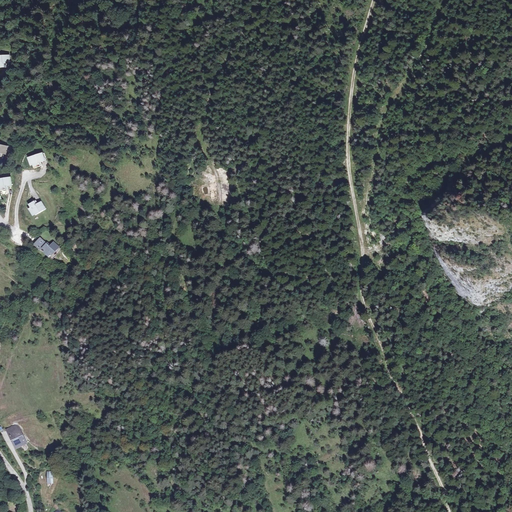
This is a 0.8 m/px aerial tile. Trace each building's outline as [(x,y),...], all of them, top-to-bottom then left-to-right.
[(0,144),(0,156),(1,153),(11,156),(13,148),(0,144)] [(31,158),(36,169),(41,167),(40,164),(46,162),(43,154),(31,158)] [(0,178),(0,187),(0,191),(6,190),(6,187),(11,186),(10,177),(0,178)] [(28,206),(34,216),(45,211),(41,203),(35,206),(34,203),(28,206)] [(58,250),(52,244),(48,248),(39,240),(34,246),(40,252),(41,250),(50,258),(58,250)] [(6,431),(9,436),(19,430),(17,426),(6,431)] [(19,430),(9,436),(15,448),(26,442),(19,430)]
